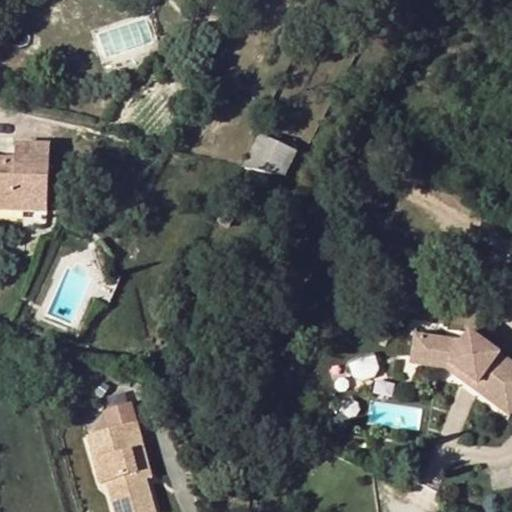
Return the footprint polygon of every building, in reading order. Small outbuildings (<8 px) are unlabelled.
[(147,51),(149,57),(160,53),(159,48),(147,51)] [(259,137),(244,169),(283,183),(297,156),(259,137)] [(0,202),(28,204),(28,215),(47,216),(49,147),(16,146),(16,160),(0,159),(0,202)] [(274,201),(283,183),(244,169),(238,183),(274,201)] [(219,196),(239,205),(245,193),(225,183),(219,196)] [(228,228),(239,205),(219,196),(215,205),(223,209),(217,223),(228,228)] [(0,202),(0,214),(28,215),(28,204),(0,202)] [(471,386),(508,412),(511,407),(511,370),(465,336),(458,346),(412,341),(409,369),(440,372),(444,366),(464,381),(468,376),(475,381),(471,386)] [(376,401),(373,419),(418,427),(420,415),(412,414),(413,407),(376,401)] [(144,445),(137,420),(88,433),(100,480),(107,479),(115,511),(154,511),(146,476),(139,478),(131,448),(144,445)] [(146,476),(152,475),(144,445),(131,448),(139,478),(146,476)]
